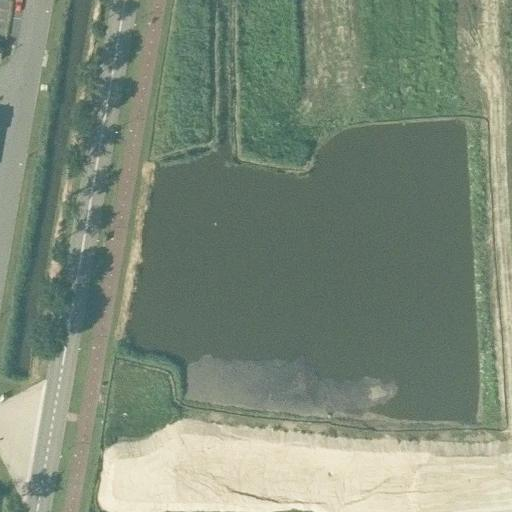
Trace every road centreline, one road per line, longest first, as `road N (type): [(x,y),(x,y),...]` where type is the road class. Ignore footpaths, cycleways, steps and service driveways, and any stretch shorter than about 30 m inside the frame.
road 1 (unclassified): [(50,428),(124,0)]
road 2 (unclassified): [(0,219),(37,0)]
